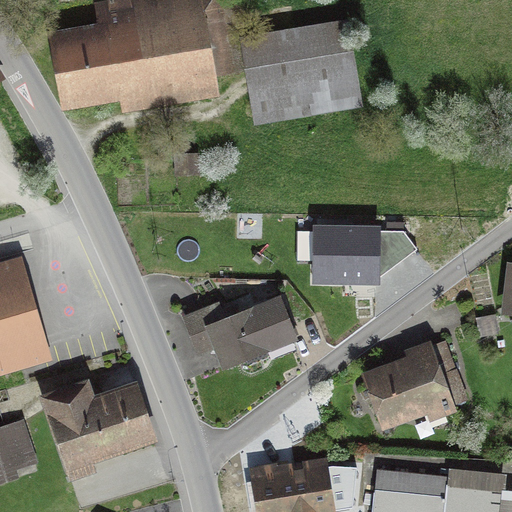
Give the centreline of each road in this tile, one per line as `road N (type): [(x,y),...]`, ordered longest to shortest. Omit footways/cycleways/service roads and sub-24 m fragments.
road 1 (tertiary): [(0,40),(91,200),(195,458)]
road 2 (residential): [(511,225),(195,458)]
